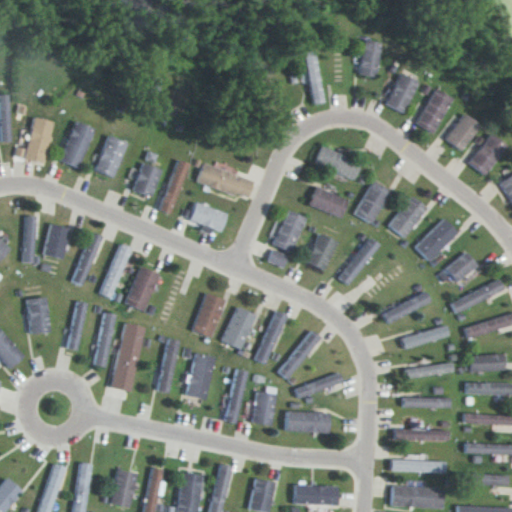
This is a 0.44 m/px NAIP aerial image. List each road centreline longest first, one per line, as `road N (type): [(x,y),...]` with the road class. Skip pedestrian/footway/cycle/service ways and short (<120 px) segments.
road 1 (residential): [(0,190),(53,189),(327,310),(363,348),(372,374),(364,461)]
road 2 (residential): [(511,238),(382,129),(330,120),(293,145),(238,268)]
road 3 (residential): [(364,461),(281,458),(49,410)]
